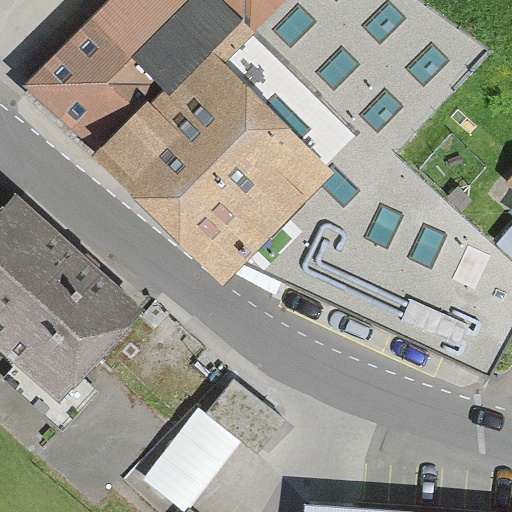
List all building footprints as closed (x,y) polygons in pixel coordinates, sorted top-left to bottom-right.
[(117,0),(95,22),(165,93),(169,97),(214,54),(223,62),(249,38),(212,0),(117,0)] [(212,0),(249,38),(288,0),(212,0)] [(334,173),(242,265),(489,375),(511,328),(511,261),(395,154),(490,53),(417,0),(288,0),(249,38),(223,62),(334,173)] [(33,82),(98,149),(148,101),(153,106),(165,93),(95,22),(33,82)] [(242,265),(334,173),(223,62),(214,54),(169,97),(165,93),(153,106),(148,101),(98,149),(93,155),(223,284),(242,265)] [(0,354),(59,407),(145,312),(16,197),(0,214),(0,354)] [(511,230),(499,245),(511,256),(511,208),(508,214),(511,217),(511,230)] [(233,380),(208,410),(255,450),(281,420),(233,380)] [(185,511),(236,443),(197,414),(146,482),(185,511)]
